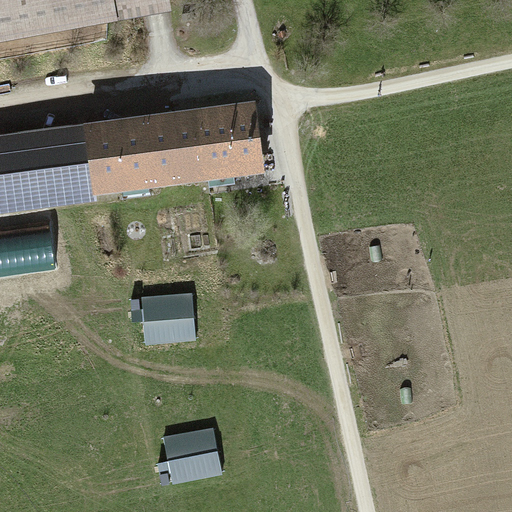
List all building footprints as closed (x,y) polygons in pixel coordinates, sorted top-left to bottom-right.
[(0,0),(0,31),(144,5),(143,1),(149,0),(0,0)] [(195,12),(182,14),(183,22),(196,20),(195,12)] [(0,140),(0,213),(272,177),(262,103),(189,112),(189,116),(0,140)] [(0,273),(0,299),(35,314),(44,291),(0,273)] [(46,425),(97,418),(91,370),(40,377),(46,425)]
